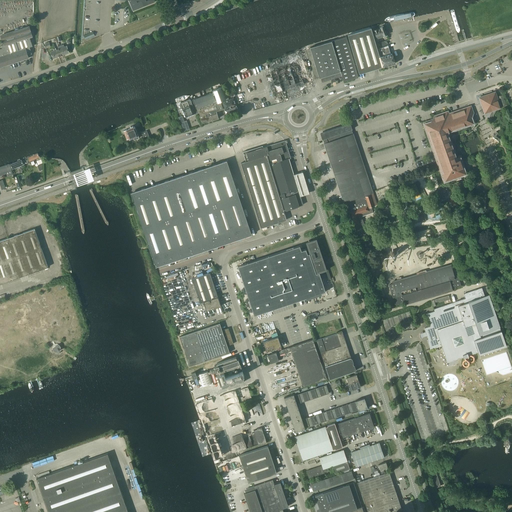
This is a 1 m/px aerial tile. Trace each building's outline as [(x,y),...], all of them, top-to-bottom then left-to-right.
[(129,0),(133,11),(155,2),(154,0),(129,0)] [(1,45),(3,49),(0,50),(0,64),(1,67),(21,60),(22,61),(23,60),(28,58),(27,54),(31,52),(29,46),(32,45),(29,37),(32,36),(29,26),(1,35),(4,45),(1,45)] [(381,28),(378,29),(382,37),(387,35),(383,26),(380,27),(381,28)] [(348,35),(359,74),(383,67),(371,28),(348,35)] [(382,37),(378,29),(373,30),(377,39),(382,37)] [(310,47),(319,78),(321,77),(322,82),(342,76),(344,82),(358,77),(346,37),(310,47)] [(63,44),(60,45),(64,54),(69,52),(67,46),(64,46),(63,44)] [(390,49),(389,45),(383,47),(385,51),(389,65),(395,63),(392,53),(391,54),(389,49),(390,49)] [(383,67),(389,65),(385,51),(383,47),(378,49),(383,67)] [(213,90),(217,102),(220,101),(222,100),(226,99),(225,98),(222,87),(213,90)] [(480,98),(483,108),(484,109),(483,109),(484,113),(500,108),(495,92),(480,98)] [(199,112),(198,112),(202,123),(218,118),(216,111),(223,109),(220,101),(217,102),(216,102),(213,93),(194,99),(199,112)] [(228,97),(225,98),(226,99),(222,100),(223,102),(222,102),(225,109),(224,109),(226,114),(238,110),(236,105),(234,98),(229,100),(228,97)] [(186,117),(198,112),(194,99),(191,100),(190,100),(189,99),(180,103),(180,104),(181,108),(182,108),(183,110),(182,111),(182,112),(184,112),(186,117)] [(447,132),(473,122),(473,120),(476,119),(474,113),(473,111),(470,113),(468,108),(448,115),(447,112),(434,117),(432,121),(425,123),(440,167),(445,181),(456,177),(466,173),(460,158),(460,157),(456,158),(447,132)] [(352,210),(348,211),(355,230),(359,228),(365,226),(362,216),(373,212),(371,206),(377,204),(373,191),(372,191),(350,124),(321,134),(344,201),(346,201),(347,205),(350,204),(352,210)] [(130,126),(130,128),(126,129),(126,130),(124,130),(127,139),(129,138),(130,141),(139,138),(135,126),(133,125),(130,126)] [(147,130),(142,133),(145,141),(150,138),(147,130)] [(496,132),(493,136),(499,141),(501,139),(496,136),(498,133),(496,131),(496,132)] [(267,146),(263,147),(243,152),(246,161),(241,163),(261,227),(286,220),(283,210),(285,209),(286,209),(285,209),(286,210),(303,204),(292,170),(289,158),(285,145),(279,144),(268,147),(267,146)] [(27,156),(30,163),(42,158),(39,151),(27,156)] [(22,158),(10,163),(12,170),(25,165),(22,158)] [(156,265),(251,233),(227,161),(132,193),(156,265)] [(0,174),(12,170),(10,163),(9,163),(0,165),(0,174)] [(89,166),(87,167),(86,166),(80,167),(81,168),(82,173),(85,179),(85,181),(86,184),(87,186),(93,183),(92,182),(94,181),(95,181),(94,181),(93,178),(93,176),(91,170),(90,169),(90,168),(90,167),(89,166)] [(0,283),(48,267),(35,228),(0,240),(0,283)] [(238,266),(254,315),(326,291),(320,274),(328,272),(316,238),(306,242),(308,248),(301,250),(300,245),(238,266)] [(393,284),(392,284),(389,285),(395,305),(404,302),(405,304),(453,290),(452,288),(461,286),(461,285),(455,265),(452,266),(451,267),(451,265),(444,267),(426,272),(426,271),(426,270),(421,271),(417,273),(417,274),(392,282),(393,284)] [(192,279),(203,312),(221,306),(210,273),(192,279)] [(482,287),(464,293),(465,298),(434,309),(434,311),(426,314),(430,326),(424,328),(425,332),(423,332),(425,336),(427,335),(428,339),(427,339),(430,349),(443,345),(448,361),(463,355),(464,357),(468,355),(468,354),(478,350),(479,355),(506,346),(489,295),(485,296),(482,287)] [(337,316),(311,325),(330,379),(355,371),(356,371),(351,357),(342,332),(342,331),(337,316)] [(227,346),(234,343),(228,328),(222,330),(220,323),(179,337),(189,366),(230,352),(227,346)] [(263,341),(266,351),(281,346),(278,336),(263,341)] [(277,356),(291,351),(303,386),(303,387),(327,379),(326,378),(313,339),(276,351),(276,352),(268,355),(269,359),(271,363),(270,363),(271,363),(279,360),(278,360),(277,356)] [(236,357),(217,363),(217,364),(214,365),(216,370),(219,370),(220,371),(237,365),(239,371),(242,370),(238,357),(236,358),(236,357)] [(219,370),(216,371),(217,374),(222,389),(244,381),(242,376),(244,375),(242,370),(225,376),(224,371),(223,370),(219,371),(219,370)] [(208,371),(199,374),(203,386),(211,383),(208,371)] [(346,377),(348,384),(359,380),(356,374),(346,377)] [(359,380),(348,384),(351,390),(361,387),(359,380)] [(240,398),(242,405),(246,403),(245,400),(248,399),(248,398),(251,396),(248,387),(241,389),(243,396),(240,398)] [(295,399),(294,395),(294,394),(284,397),(286,402),(295,399)] [(355,401),(356,406),(366,403),(364,398),(355,401)] [(297,404),(295,399),(286,402),(287,407),(297,404)] [(356,406),(358,410),(358,411),(368,408),(366,403),(356,406)] [(299,409),(297,404),(287,407),(289,412),(299,409)] [(300,414),(299,409),(289,412),(291,417),(300,414)] [(356,432),(360,431),(362,431),(361,431),(364,430),(374,427),(369,413),(370,413),(369,413),(359,416),(356,417),(338,423),(343,437),(348,436),(348,435),(351,434),(352,434),(356,433),(356,432)] [(302,419),(300,414),(291,417),(292,422),(302,419)] [(304,424),(302,419),(292,422),(294,427),(304,424)] [(327,425),(328,426),(326,427),(325,426),(295,436),(303,460),(333,450),(333,449),(335,448),(335,449),(343,447),(335,423),(327,425)] [(305,429),(305,428),(304,424),(294,427),(296,432),(305,429)] [(254,430),(258,444),(266,442),(262,427),(254,430)] [(351,452),(356,467),(384,457),(379,442),(351,452)] [(268,445),(239,455),(248,482),(277,473),(268,445)] [(327,467),(331,466),(346,461),(347,461),(343,449),(339,451),(339,450),(339,451),(336,452),(335,451),(335,452),(332,453),(331,453),(328,455),(328,454),(327,454),(327,455),(324,456),(324,455),(323,456),(320,457),(322,466),(319,467),(319,466),(307,471),(309,477),(319,474),(319,475),(325,472),(325,471),(326,471),(328,470),(327,467)] [(50,473),(39,477),(36,478),(48,511),(128,511),(119,484),(116,477),(108,453),(50,473)] [(327,477),(327,478),(350,471),(347,463),(346,463),(346,461),(331,466),(334,474),(327,477)] [(386,462),(378,464),(379,465),(379,464),(381,470),(380,470),(380,471),(381,470),(382,474),(385,473),(384,469),(388,468),(387,468),(385,462),(386,462)] [(363,480),(358,482),(367,511),(397,511),(402,510),(389,472),(385,473),(382,474),(380,475),(380,472),(378,470),(374,468),(371,469),(374,477),(368,479),(364,481),(363,480)] [(350,471),(327,478),(311,484),(313,491),(326,486),(327,487),(354,478),(351,471),(350,471)] [(432,473),(431,473),(436,487),(440,486),(436,471),(435,472),(432,473)] [(244,493),(250,511),(283,511),(282,507),(288,506),(280,482),(274,484),(273,480),(247,488),(248,491),(244,493)] [(317,511),(316,511),(363,511),(354,482),(315,495),(316,499),(320,510),(317,511)]
